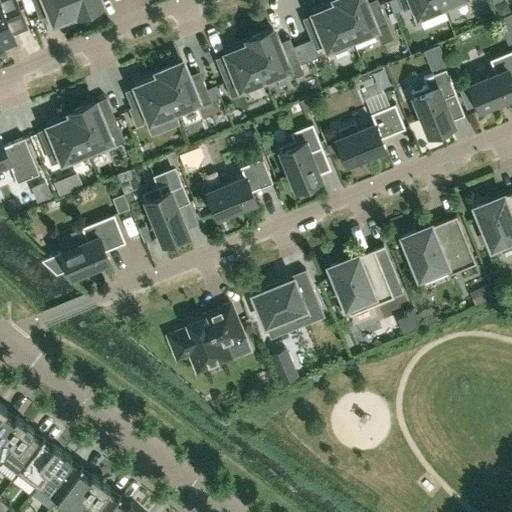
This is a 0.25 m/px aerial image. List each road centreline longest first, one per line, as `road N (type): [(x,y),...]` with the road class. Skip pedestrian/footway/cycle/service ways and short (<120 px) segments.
road 1 (residential): [(511,132),(99,300),(56,327)]
road 2 (residential): [(237,511),(27,352)]
road 3 (residential): [(194,0),(0,80)]
